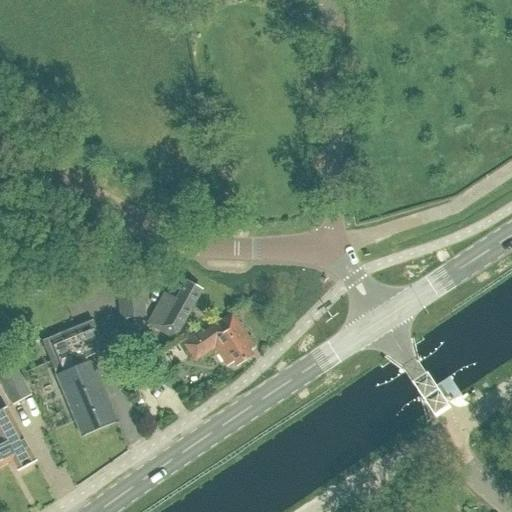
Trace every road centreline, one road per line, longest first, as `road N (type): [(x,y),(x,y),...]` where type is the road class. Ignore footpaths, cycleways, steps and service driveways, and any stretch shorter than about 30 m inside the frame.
road 1 (tertiary): [(327,249),(169,239),(0,148)]
road 2 (primary): [(100,511),(380,321)]
road 3 (unclassified): [(327,249),(335,213),(327,0)]
road 4 (unclassified): [(312,511),(447,428)]
road 5 (primary): [(380,321),(511,237)]
road 6 (tertiary): [(447,428),(380,321)]
